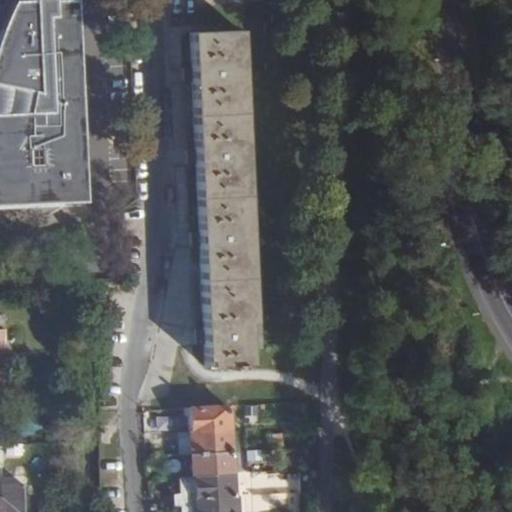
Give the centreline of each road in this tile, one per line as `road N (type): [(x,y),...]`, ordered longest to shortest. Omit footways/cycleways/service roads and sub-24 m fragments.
road 1 (residential): [(153,0),(162,212),(126,393),(133,511)]
road 2 (residential): [(511,314),(469,201),(452,0)]
